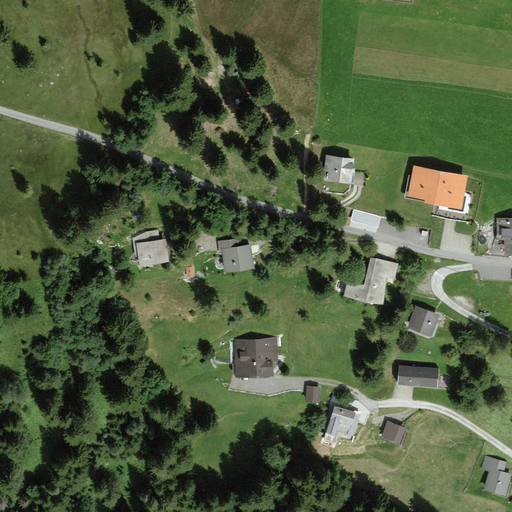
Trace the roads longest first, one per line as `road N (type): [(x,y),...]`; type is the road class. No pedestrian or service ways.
road 1 (unclassified): [(503,263),(432,254),(354,231),(0,110)]
road 2 (track): [(150,234),(245,230),(294,243),(392,242)]
road 3 (unclassified): [(511,337),(437,292),(439,275),(503,263)]
